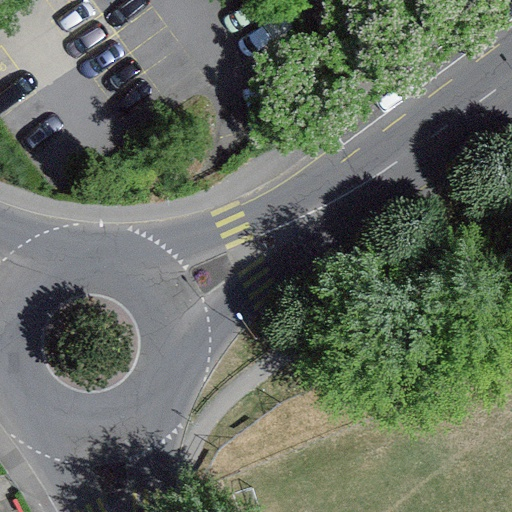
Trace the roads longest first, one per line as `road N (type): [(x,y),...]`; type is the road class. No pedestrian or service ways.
road 1 (tertiary): [(164,286),(249,254),(511,64)]
road 2 (tertiary): [(18,292),(6,318),(9,375),(46,419),(101,432)]
road 3 (tertiary): [(101,432),(152,411),(170,390),(183,337),(164,286)]
road 4 (tertiary): [(164,286),(117,255),(89,252),(61,258),(18,292)]
